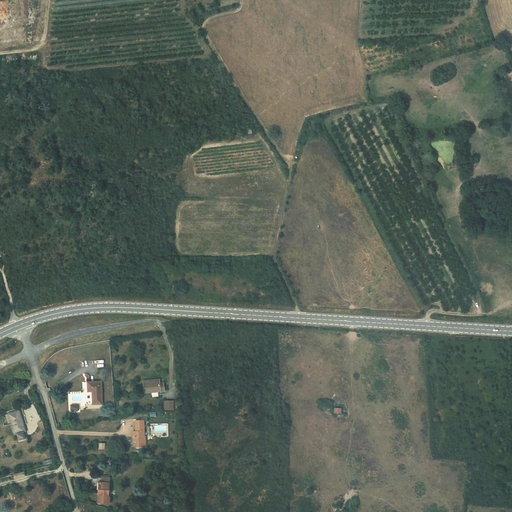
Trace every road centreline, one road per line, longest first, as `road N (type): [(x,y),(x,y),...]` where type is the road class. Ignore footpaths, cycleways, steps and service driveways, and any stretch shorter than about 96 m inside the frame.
road 1 (tertiary): [(511,331),(123,307),(67,311),(19,326)]
road 2 (residential): [(28,354),(71,511)]
road 3 (residential): [(28,354),(65,336),(157,321)]
